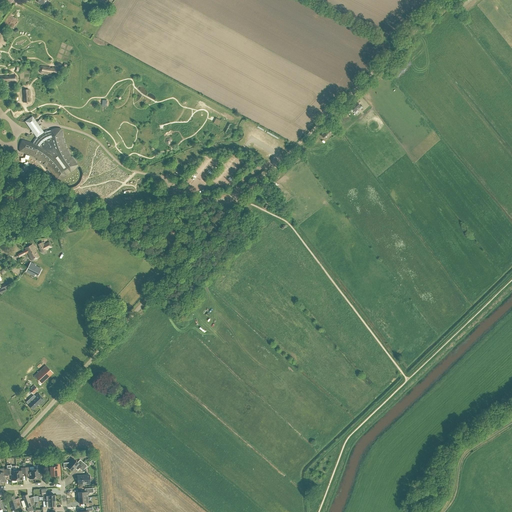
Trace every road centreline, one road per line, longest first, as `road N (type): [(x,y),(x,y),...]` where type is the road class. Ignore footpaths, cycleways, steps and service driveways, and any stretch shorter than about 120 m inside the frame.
road 1 (unclassified): [(0,449),(14,443),(235,201)]
road 2 (unclassified): [(235,201),(446,0)]
road 3 (unclassified): [(0,242),(235,201)]
road 4 (track): [(439,511),(463,451),(511,418)]
